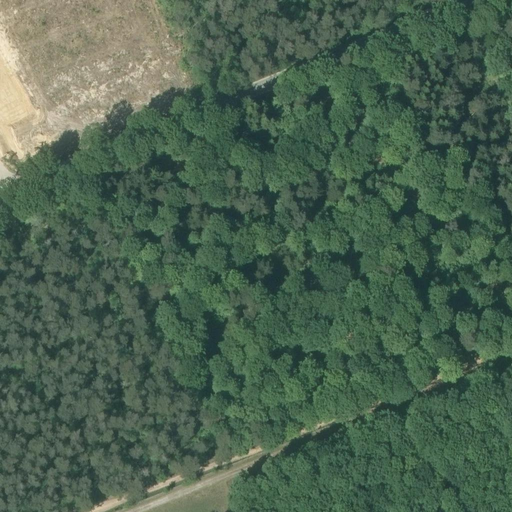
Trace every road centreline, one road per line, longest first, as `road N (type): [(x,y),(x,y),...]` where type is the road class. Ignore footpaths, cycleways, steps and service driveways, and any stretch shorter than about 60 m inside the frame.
road 1 (unclassified): [(0,200),(477,0)]
road 2 (track): [(511,345),(97,511)]
road 3 (track): [(127,511),(511,358)]
